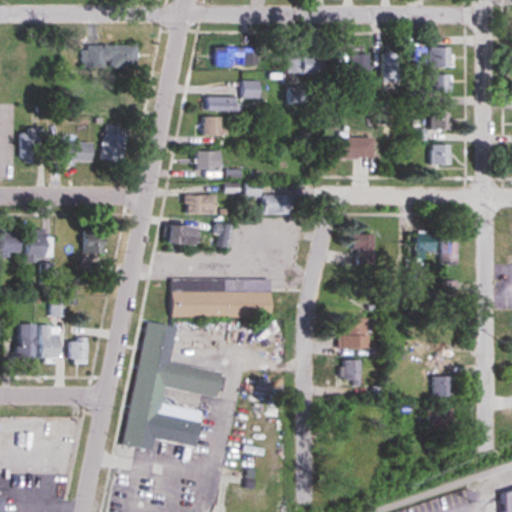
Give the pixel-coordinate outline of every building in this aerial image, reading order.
[(133,45),(81,45),(81,69),(133,69),(133,45)] [(402,47),(402,71),(422,71),(422,47),(402,47)] [(446,69),(446,47),(427,47),(427,69),(446,69)] [(255,67),(255,48),(211,48),(211,67),(231,67),(231,58),(237,58),(237,67),(255,67)] [(378,83),(396,83),(396,53),(378,53),(378,83)] [(347,83),(365,83),(365,55),(345,55),(345,72),(347,72),(347,83)] [(319,75),(319,57),(282,57),(282,75),(319,75)] [(424,93),(447,93),(447,75),(424,75),(424,93)] [(256,99),(256,82),(238,82),(238,99),(256,99)] [(118,110),(124,97),(100,86),(95,99),(118,110)] [(284,87),(284,105),(301,105),(301,87),(284,87)] [(202,112),(232,112),(232,97),(202,97),(202,112)] [(446,109),(427,109),(427,131),(446,131),(446,109)] [(199,136),(222,136),(222,118),(199,118),(199,136)] [(16,162),(34,162),(34,130),(16,130),(16,162)] [(408,131),(408,141),(421,140),(421,130),(408,131)] [(125,139),(103,132),(95,158),(117,165),(125,139)] [(369,138),(322,138),(322,160),(369,160),(369,138)] [(87,143),(59,143),(59,161),(87,161),(87,143)] [(427,145),(427,165),(446,165),(446,145),(427,145)] [(217,170),(217,151),(191,151),(192,170),(217,170)] [(256,183),(240,183),(240,197),(256,197),(256,183)] [(180,213),(210,213),(210,195),(180,195),(180,213)] [(259,214),(289,214),(289,196),(259,196),(259,214)] [(226,249),(229,224),(212,223),(210,247),(226,249)] [(194,244),(194,225),(163,225),(163,244),(194,244)] [(97,252),(97,228),(78,228),(78,252),(97,252)] [(396,262),(396,231),(377,231),(377,262),(396,262)] [(432,252),(432,231),(413,231),(413,259),(421,259),(421,252),(432,252)] [(15,233),(0,232),(0,253),(15,254),(15,233)] [(49,258),(48,234),(20,234),(20,259),(49,258)] [(371,234),(350,234),(350,264),(371,264),(371,234)] [(454,264),(454,236),(438,236),(438,264),(454,264)] [(168,279),(167,316),(266,316),(266,293),(193,292),(194,279),(168,279)] [(438,295),(453,295),(453,280),(438,280),(438,295)] [(121,445),(148,449),(149,439),(191,445),(195,420),(156,413),(159,388),(212,396),(216,370),(166,362),(171,326),(140,321),(121,445)] [(13,357),(30,357),(30,323),(13,323),(13,357)] [(54,360),(54,325),(35,325),(35,360),(54,360)] [(362,334),(338,334),(338,351),(362,351),(362,334)] [(83,338),(64,338),(64,363),(83,363),(83,338)] [(358,358),(339,358),(339,382),(358,382),(358,358)] [(448,376),(429,376),(429,396),(448,396),(448,376)] [(449,408),(424,408),(424,429),(449,429),(449,408)] [(335,481),(360,481),(360,454),(335,454),(335,481)] [(511,511),(511,480),(500,485),(500,511),(511,511)]
